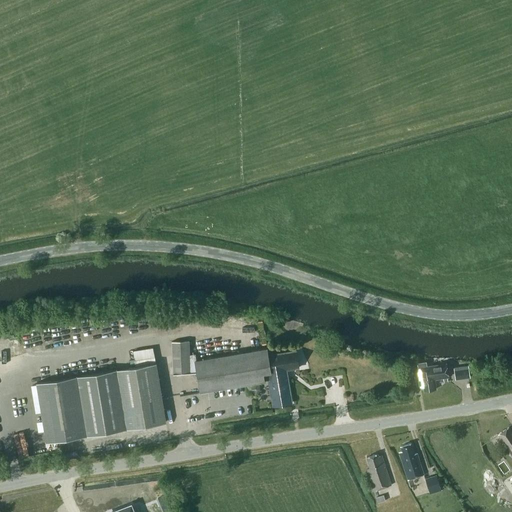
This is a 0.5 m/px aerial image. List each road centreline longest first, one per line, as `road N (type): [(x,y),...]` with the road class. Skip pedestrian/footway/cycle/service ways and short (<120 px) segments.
road 1 (tertiary): [(0,260),(79,247),(164,247),(255,262),(403,308),(511,309)]
road 2 (unclassified): [(0,488),(511,400)]
